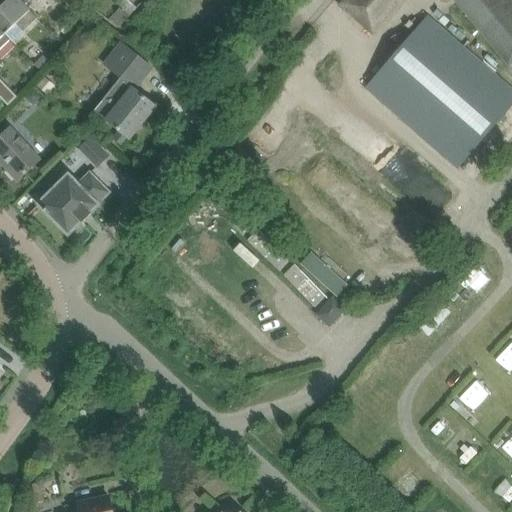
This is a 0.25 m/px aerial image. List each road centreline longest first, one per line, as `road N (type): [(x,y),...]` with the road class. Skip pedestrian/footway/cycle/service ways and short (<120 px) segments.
road 1 (residential): [(50,304),(290,0)]
road 2 (unclassified): [(305,511),(164,381)]
road 3 (unknown): [(340,367),(232,265)]
road 4 (unclassified): [(0,438),(52,348),(50,304)]
road 5 (unclassified): [(141,511),(122,431),(164,381)]
road 6 (unclassified): [(164,381),(123,340),(50,304)]
